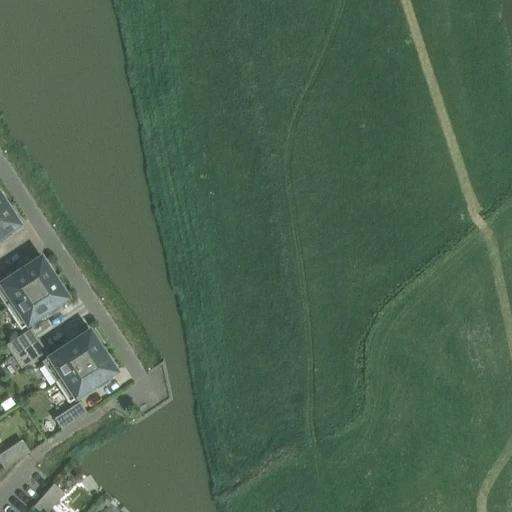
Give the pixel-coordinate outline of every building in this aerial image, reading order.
[(11,231),(20,225),(7,204),(0,208),(0,243),(13,235),(11,231)] [(0,298),(7,309),(55,277),(54,275),(55,274),(50,266),(48,267),(41,257),(32,263),(29,259),(15,268),(18,272),(0,283),(0,298)] [(59,304),(69,298),(55,277),(7,309),(21,330),(45,313),(48,318),(62,308),(59,304)] [(14,357),(39,341),(31,329),(6,345),(14,357)] [(55,382),(103,351),(90,330),(80,336),(78,332),(64,341),(66,346),(42,362),(55,382)] [(21,369),(46,352),(39,341),(14,357),(21,369)] [(108,378),(117,371),(103,351),(55,382),(69,403),(94,387),(96,391),(110,382),(108,378)] [(62,431),(87,414),(80,402),(55,419),(62,431)] [(0,454),(0,462),(4,469),(30,452),(22,441),(0,454)] [(39,511),(48,511),(64,494),(54,484),(34,507),(39,511)]
